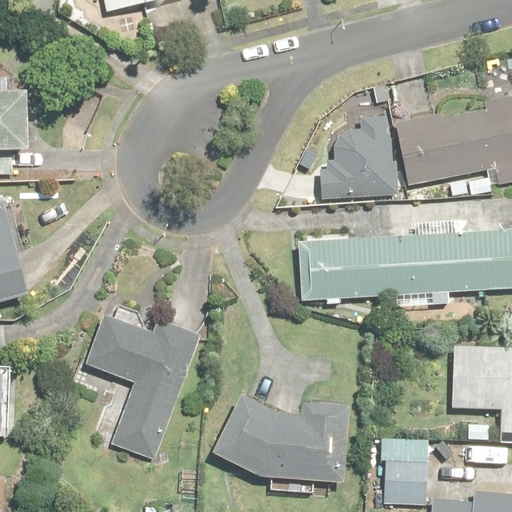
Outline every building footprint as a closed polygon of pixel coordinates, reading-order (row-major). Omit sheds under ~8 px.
[(146,20),(144,12),(150,0),(63,0),(72,41),(112,34),(111,29),(146,20)] [(225,15),(226,0),(193,0),(192,11),(225,15)] [(511,184),(511,94),(483,100),(486,113),(398,131),(410,188),(495,171),(499,188),(511,184)] [(364,129),(361,131),(357,134),(354,136),(351,139),(348,142),(345,145),(343,148),(340,151),(338,155),(336,158),(334,162),(332,166),(330,169),(329,173),(327,177),(320,178),(322,203),(395,197),(389,121),(364,122),(364,129)] [(490,178),(449,186),(453,203),(494,195),(490,178)] [(450,308),(449,295),(511,292),(511,236),(301,245),(303,303),(325,302),(325,311),(343,310),(342,302),(396,299),(396,310),(450,308)] [(49,390),(99,409),(76,467),(119,484),(171,356),(127,339),(120,356),(70,337),(49,390)] [(511,351),(455,349),(453,411),(502,413),(501,435),(511,435),(511,351)] [(183,479),(239,498),(241,499),(244,500),(245,499),(315,503),(317,452),(321,452),(322,427),(268,424),(267,435),(249,434),(217,416),(183,479)] [(395,511),(397,479),(353,477),(351,511),(395,511)] [(511,511),(511,500),(481,498),(480,505),(434,502),(433,511),(511,511)]
